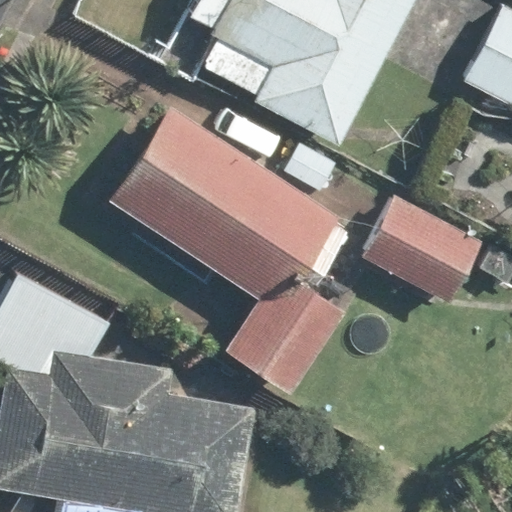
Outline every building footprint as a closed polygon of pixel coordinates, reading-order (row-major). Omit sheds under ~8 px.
[(217,29),(196,65),(335,142),(413,0),(189,0),(184,11),(217,29)] [(511,7),(501,2),(462,78),(511,104),(511,7)] [(217,345),(285,387),(338,303),(306,283),(347,217),(163,102),(106,194),(139,215),(128,232),(205,280),(216,263),(253,286),(217,345)] [(475,236),(389,189),(354,252),(440,299),(475,236)] [(0,294),(0,362),(6,366),(0,406),(0,484),(78,496),(76,511),(141,511),(142,506),(180,511),(231,511),(248,402),(164,390),(168,363),(86,351),(100,324),(12,274),(0,294)]
